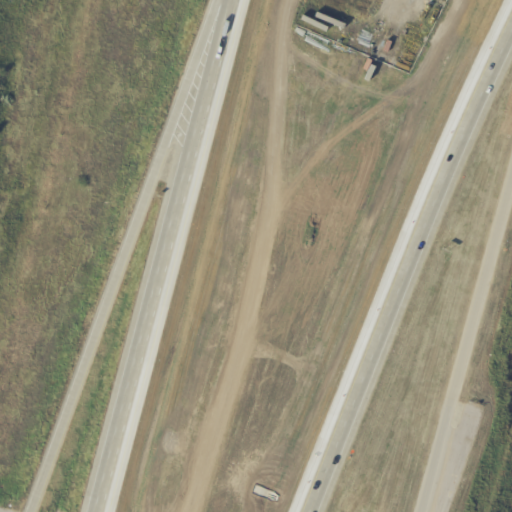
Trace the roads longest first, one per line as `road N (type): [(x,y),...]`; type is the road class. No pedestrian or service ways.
road 1 (motorway): [(215,0),(29,511)]
road 2 (motorway): [(227,0),(95,511)]
road 3 (motorway): [(313,511),(446,178),(511,38)]
road 4 (motorway): [(433,511),(511,176)]
